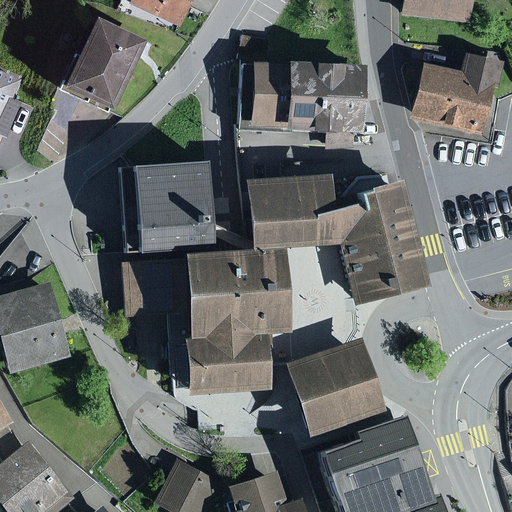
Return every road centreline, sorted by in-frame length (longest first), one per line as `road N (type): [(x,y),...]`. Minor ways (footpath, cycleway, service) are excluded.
road 1 (residential): [(296,447),(187,441),(143,406),(121,378),(42,189)]
road 2 (secondary): [(378,0),(387,85),(443,290),(480,359)]
road 3 (residential): [(208,41),(173,86),(42,189)]
road 4 (unclassified): [(208,41),(223,214)]
